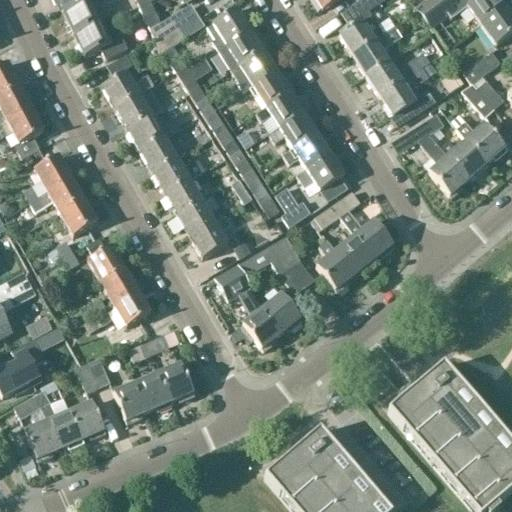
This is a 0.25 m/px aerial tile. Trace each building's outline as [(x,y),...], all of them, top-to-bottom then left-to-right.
[(52,0),(61,18),(88,6),(100,0),(52,0)] [(132,0),(138,12),(149,6),(146,0),(132,0)] [(345,1),(343,0),(311,0),(321,16),(345,1)] [(338,41),(352,62),(383,41),(377,33),(366,17),(387,3),(385,0),(368,0),(359,7),(350,13),(360,27),(338,41)] [(432,0),(414,13),(422,23),(450,3),(448,0),(432,0)] [(482,0),(466,12),(481,32),(505,14),(500,7),(503,5),(499,0),(482,0)] [(450,3),(422,23),(429,34),(458,13),(450,3)] [(88,6),(61,18),(72,41),(110,23),(106,13),(94,18),(88,6)] [(155,18),(149,6),(138,12),(143,23),(155,18)] [(209,30),(204,33),(212,45),(209,47),(215,56),(247,35),(234,13),(209,29),(209,30)] [(511,19),(511,21),(505,14),(481,32),(495,51),(511,38),(511,19)] [(160,29),(155,18),(143,23),(149,35),(160,29)] [(149,35),(154,46),(178,33),(171,22),(160,29),(149,35)] [(115,33),(110,23),(72,41),(82,63),(109,51),(103,38),(115,33)] [(442,34),(450,48),(461,42),(453,28),(442,34)] [(184,43),(178,33),(154,46),(168,69),(178,62),(171,52),(184,43)] [(394,34),(383,41),(352,62),(365,82),(387,67),(381,57),(401,44),(394,34)] [(247,35),(215,56),(228,77),(233,74),(261,55),(247,35)] [(233,74),(228,77),(242,97),(250,92),(274,76),(261,55),(233,74)] [(461,79),(470,91),(499,70),(490,58),(461,79)] [(387,67),(365,82),(378,102),(421,74),(429,69),(422,59),(414,64),(394,77),(387,67)] [(112,83),(131,71),(125,60),(105,72),(112,83)] [(168,69),(175,79),(185,73),(178,62),(168,69)] [(430,68),(421,74),(378,102),(392,123),(414,108),(407,98),(428,85),(427,83),(436,78),(430,68)] [(0,102),(20,92),(8,70),(0,73),(0,102)] [(192,84),(185,73),(175,79),(182,90),(192,84)] [(274,76),(250,92),(263,113),(288,97),(287,96),(289,95),(289,92),(284,84),(282,83),(280,85),(274,76)] [(454,77),(445,83),(454,96),(463,89),(454,77)] [(114,116),(139,101),(153,93),(147,83),(133,91),(126,79),(101,94),(114,116)] [(471,90),(493,115),(502,107),(482,82),(471,90)] [(199,94),(192,84),(182,90),(189,100),(199,94)] [(483,124),(493,115),(471,90),(470,91),(460,97),(483,124)] [(31,114),(20,92),(0,102),(0,113),(1,115),(0,115),(0,130),(7,127),(31,114)] [(205,105),(199,94),(189,100),(196,111),(205,105)] [(263,113),(253,119),(259,128),(269,122),(277,133),(301,118),(301,116),(302,115),(303,113),(297,104),(295,104),(293,105),(288,97),(263,113)] [(139,101),(114,116),(126,137),(151,122),(139,101)] [(196,111),(202,122),(212,115),(205,105),(196,111)] [(31,114),(7,127),(19,150),(43,137),(31,114)] [(202,122),(209,132),(219,125),(212,115),(202,122)] [(277,133),(267,140),(273,149),(283,143),(290,154),(315,138),(314,138),(316,137),(317,134),(311,126),(309,125),(307,126),(301,118),(277,133)] [(457,135),(465,128),(458,120),(450,127),(457,135)] [(159,135),(151,122),(126,137),(138,158),(164,143),(168,141),(163,133),(159,135)] [(421,131),(429,142),(443,133),(436,122),(421,131)] [(209,132),(215,142),(225,136),(219,125),(209,132)] [(455,136),(465,147),(485,170),(492,164),(494,166),(505,155),(484,131),(474,139),(465,128),(457,135),(455,136)] [(411,152),(429,142),(421,131),(404,141),(411,152)] [(215,142),(222,152),(232,146),(225,136),(215,142)] [(290,154),(280,161),(287,171),(297,164),(304,175),(328,159),(315,138),(290,154)] [(461,191),(467,185),(440,154),(429,142),(417,149),(437,171),(429,178),(451,204),(463,193),(461,191)] [(170,154),(164,143),(138,158),(151,180),(176,165),(182,161),(176,151),(170,154)] [(222,152),(229,163),(239,157),(232,146),(222,152)] [(448,147),(440,154),(467,185),(474,180),(476,182),(487,172),(485,170),(465,147),(456,155),(448,147)] [(239,157),(229,163),(236,173),(245,167),(239,157)] [(304,175),(294,181),(300,192),(310,185),(317,196),(342,180),(328,159),(304,175)] [(23,198),(28,209),(47,198),(71,184),(57,161),(33,175),(41,188),(33,192),(23,198)] [(163,201),(189,186),(204,177),(197,166),(182,175),(176,165),(151,180),(163,201)] [(236,173),(242,184),(252,177),(245,167),(236,173)] [(259,189),(252,177),(242,184),(250,195),(259,189)] [(28,209),(29,209),(34,218),(52,207),(60,220),(84,206),(71,184),(47,198),(28,209)] [(176,222),(201,207),(209,203),(203,193),(195,198),(189,186),(163,201),(176,222)] [(250,195),(257,207),(267,200),(259,189),(250,195)] [(352,198),(326,216),(333,227),(359,209),(352,198)] [(273,209),(267,200),(257,207),(263,216),(273,209)] [(97,228),(84,206),(60,220),(73,242),(97,228)] [(2,207),(0,208),(0,212),(3,219),(12,214),(10,210),(2,207)] [(188,243),(217,226),(222,223),(217,214),(208,219),(201,207),(176,222),(188,243)] [(302,208),(286,219),(280,223),(288,234),(309,220),(302,208)] [(269,225),(278,218),(273,209),(263,216),(269,225)] [(314,224),(322,235),(333,227),(326,216),(314,224)] [(340,223),(354,242),(373,266),(380,261),(381,263),(394,253),(373,226),(363,235),(349,217),(340,223)] [(222,235),(217,226),(188,243),(201,265),(226,250),(218,237),(222,235)] [(99,242),(85,250),(91,262),(105,253),(99,242)] [(335,257),(354,281),(360,276),(362,278),(374,268),(373,266),(354,242),(335,257)] [(289,250),(286,244),(275,250),(288,273),(299,266),(289,250)] [(354,281),(335,257),(327,246),(318,253),(326,263),(315,272),(336,298),(349,288),(347,286),(354,281)] [(243,247),(231,254),(238,265),(250,258),(243,247)] [(67,248),(56,255),(62,266),(73,259),(67,248)] [(270,267),(277,279),(288,273),(275,250),(264,257),(270,267)] [(88,266),(101,289),(125,274),(111,252),(88,266)] [(264,257),(215,285),(227,307),(250,294),(244,282),(270,267),(264,257)] [(79,271),(73,259),(62,266),(69,276),(79,271)] [(125,274),(101,289),(114,310),(138,296),(125,274)] [(24,281),(0,293),(0,345),(11,340),(0,319),(34,301),(24,281)] [(274,344),(280,339),(261,314),(260,315),(248,295),(238,301),(251,322),(242,330),(254,345),(263,357),(276,347),(274,344)] [(151,319),(138,296),(114,310),(127,333),(151,319)] [(261,314),(280,339),(287,334),(289,336),(301,327),(280,300),(261,314)] [(106,316),(100,305),(90,312),(96,322),(106,316)] [(113,327),(106,316),(96,322),(102,333),(113,327)] [(242,330),(229,339),(235,348),(244,342),(249,349),(254,345),(242,330)] [(163,341),(145,349),(151,361),(168,353),(163,341)] [(34,346),(11,358),(16,368),(0,376),(0,398),(3,403),(40,383),(34,373),(45,367),(34,346)] [(151,361),(145,349),(129,356),(134,368),(151,361)] [(86,370),(97,394),(109,389),(98,365),(86,370)] [(85,399),(97,394),(86,370),(74,375),(85,399)] [(181,370),(158,379),(170,408),(178,405),(179,407),(194,401),(181,370)] [(467,511),(496,511),(495,511),(511,496),(511,452),(455,386),(442,370),(388,416),(387,417),(467,511)] [(158,379),(136,389),(149,417),(156,414),(157,416),(171,410),(170,408),(158,379)] [(141,421),(149,417),(136,389),(113,399),(126,430),(142,423),(141,421)] [(34,402),(41,414),(51,409),(43,396),(34,402)] [(21,426),(41,414),(34,402),(14,413),(21,426)] [(92,408),(69,418),(81,447),(90,443),(91,445),(105,439),(92,408)] [(82,449),(81,447),(69,418),(57,423),(51,409),(42,414),(47,427),(60,456),(68,452),(69,455),(82,449)] [(60,456),(47,427),(24,437),(38,468),(52,462),(51,459),(60,456)] [(319,436),(265,482),(263,483),(287,511),(383,511),(337,457),(319,436)] [(28,460),(17,465),(22,477),(33,472),(28,460)]
